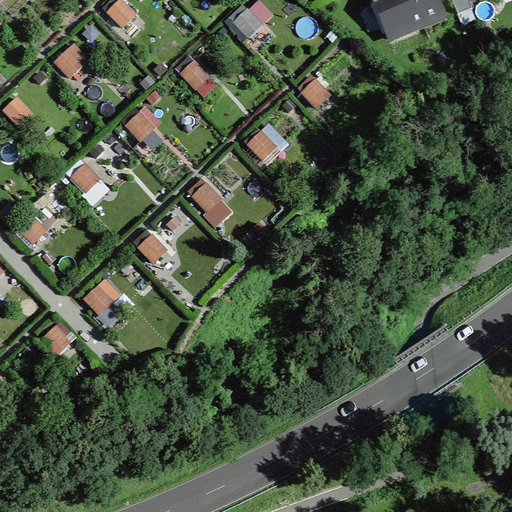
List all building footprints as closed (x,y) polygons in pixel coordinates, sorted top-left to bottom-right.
[(444,18),(436,0),(373,0),(390,41),(444,18)] [(468,0),(452,0),(458,15),(473,9),(468,0)] [(121,1),(108,13),(116,21),(129,9),(121,1)] [(129,9),(116,21),(123,29),(136,16),(129,9)] [(248,10),(235,23),(250,38),(263,25),(248,10)] [(74,46),(56,62),(70,79),(83,67),(76,59),(82,54),(74,46)] [(194,62),(181,74),(189,82),(202,70),(194,62)] [(202,70),(189,82),(196,90),(209,77),(202,70)] [(315,80),(303,93),(310,101),(324,88),(315,80)] [(324,88),(310,101),(318,108),(331,95),(324,88)] [(18,99),(4,111),(12,119),(25,107),(18,99)] [(25,107),(12,119),(19,126),(32,114),(25,107)] [(135,109),(122,121),(141,141),(155,129),(135,109)] [(258,129),(245,141),(263,160),(276,148),(258,129)] [(81,161),(68,173),(87,193),(100,181),(81,161)] [(203,179),(189,191),(208,212),(221,200),(203,179)] [(31,217),(19,229),(26,237),(39,225),(31,217)] [(39,225),(26,237),(33,245),(46,232),(39,225)] [(148,232),(135,244),(155,264),(167,251),(148,232)] [(103,283),(85,299),(100,315),(113,303),(106,295),(111,291),(103,283)] [(60,323),(42,340),(50,348),(63,336),(68,331),(60,323)] [(63,336),(50,348),(56,355),(70,343),(63,336)]
